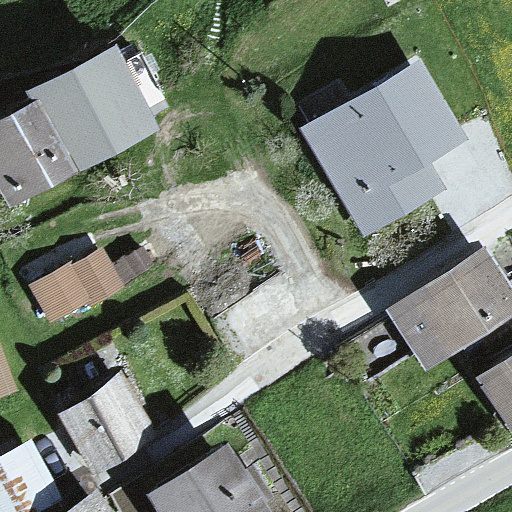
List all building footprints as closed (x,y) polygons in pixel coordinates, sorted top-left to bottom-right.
[(384,0),(390,10),(406,0),(384,0)] [(38,97),(0,117),(0,179),(9,197),(151,123),(110,46),(32,87),(38,97)] [(418,57),(299,126),(362,233),(438,189),(422,162),(465,137),(418,57)] [(511,295),(478,245),(381,310),(421,369),(511,307),(511,295)] [(99,247),(33,283),(52,316),(117,280),(99,247)] [(256,324),(300,285),(279,262),(235,301),(256,324)] [(511,343),(464,377),(502,432),(511,425),(511,343)] [(0,353),(0,391),(13,387),(0,353)] [(118,375),(61,410),(96,468),(154,433),(118,375)] [(25,438),(0,451),(0,511),(21,511),(55,494),(25,438)] [(221,441),(146,487),(160,511),(262,511),(264,511),(221,441)] [(109,511),(98,495),(71,511),(109,511)]
